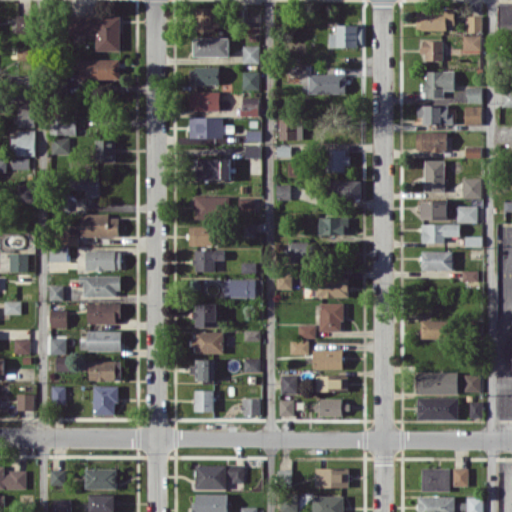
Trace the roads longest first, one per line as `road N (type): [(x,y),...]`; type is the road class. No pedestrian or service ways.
road 1 (residential): [(0,435),(511,439)]
road 2 (residential): [(154,0),(157,511)]
road 3 (residential): [(383,511),(382,0)]
